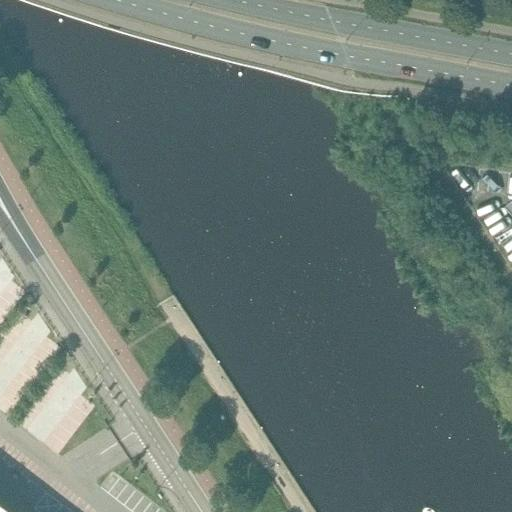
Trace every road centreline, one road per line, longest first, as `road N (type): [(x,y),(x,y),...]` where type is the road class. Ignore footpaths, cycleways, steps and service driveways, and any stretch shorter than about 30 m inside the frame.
road 1 (secondary): [(133,0),(348,57),(511,87)]
road 2 (tertiary): [(200,511),(0,200)]
road 3 (secondary): [(511,55),(247,0)]
